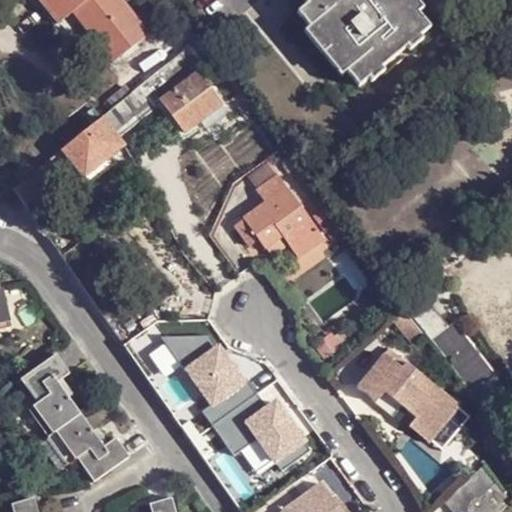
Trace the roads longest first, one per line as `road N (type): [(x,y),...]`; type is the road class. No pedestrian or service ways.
road 1 (residential): [(0,240),(38,263),(173,445)]
road 2 (residential): [(243,309),(372,474),(391,511)]
